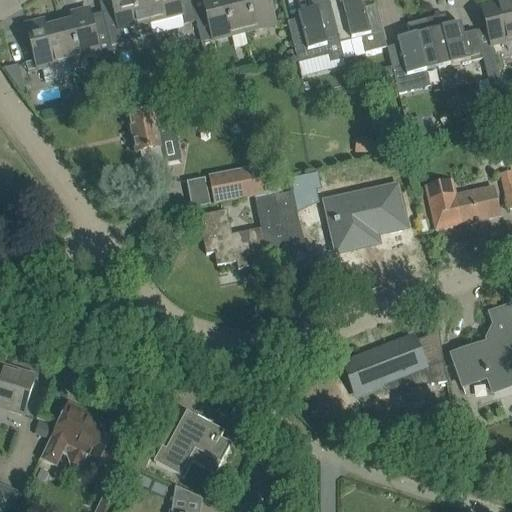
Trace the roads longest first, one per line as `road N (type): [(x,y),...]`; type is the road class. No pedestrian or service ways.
road 1 (residential): [(511,511),(450,498),(342,458),(238,376),(223,341)]
road 2 (residential): [(223,341),(269,345),(350,329),(511,266)]
road 3 (residential): [(103,236),(0,93)]
road 4 (residential): [(223,341),(150,309),(103,236)]
